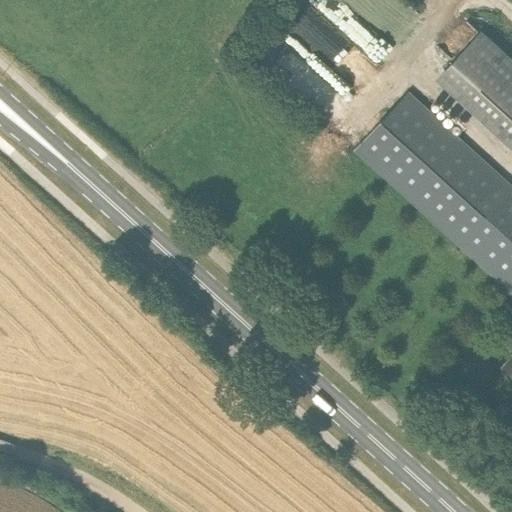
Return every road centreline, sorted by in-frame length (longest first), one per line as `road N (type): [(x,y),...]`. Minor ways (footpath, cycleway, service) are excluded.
road 1 (primary): [(452,511),(66,163)]
road 2 (track): [(0,447),(129,511)]
